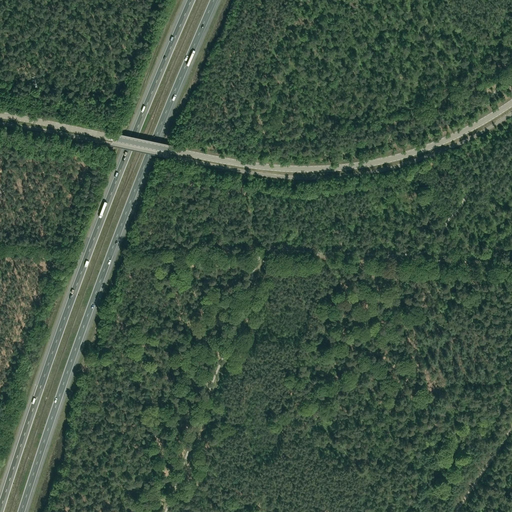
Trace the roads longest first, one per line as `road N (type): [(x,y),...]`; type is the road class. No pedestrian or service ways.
road 1 (motorway): [(21,511),(116,236),(213,0)]
road 2 (motorway): [(191,0),(76,284),(0,510)]
road 3 (track): [(170,511),(265,254),(511,263)]
road 4 (tertiary): [(170,149),(274,168),(349,166),(434,144),(511,102)]
